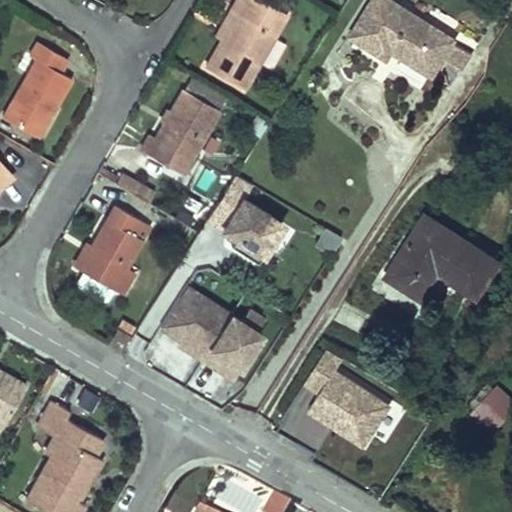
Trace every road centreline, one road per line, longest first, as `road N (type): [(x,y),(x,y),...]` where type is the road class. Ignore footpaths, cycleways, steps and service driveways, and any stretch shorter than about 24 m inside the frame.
road 1 (residential): [(2,299),(134,56)]
road 2 (unclassified): [(2,299),(184,420)]
road 3 (unclassified): [(184,420),(342,511)]
